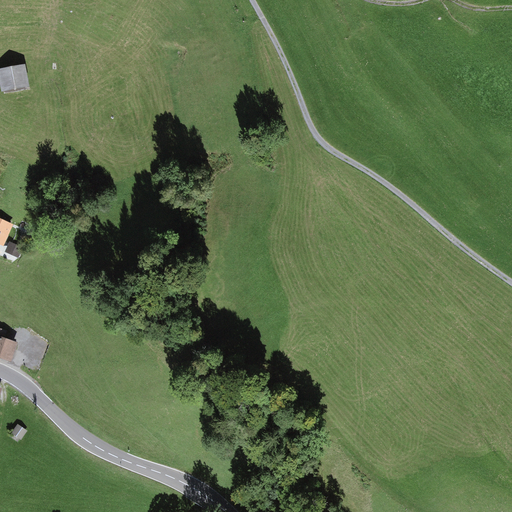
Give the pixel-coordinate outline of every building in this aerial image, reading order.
[(0,70),(3,89),(26,85),(23,66),(0,69),(0,70)] [(0,241),(2,242),(9,225),(0,220),(0,241)] [(11,243),(7,251),(17,256),(21,248),(11,243)] [(4,339),(2,338),(4,332),(0,330),(0,353),(8,357),(10,351),(13,352),(16,345),(3,340),(4,339)] [(25,432),(17,426),(14,432),(21,437),(25,432)]
